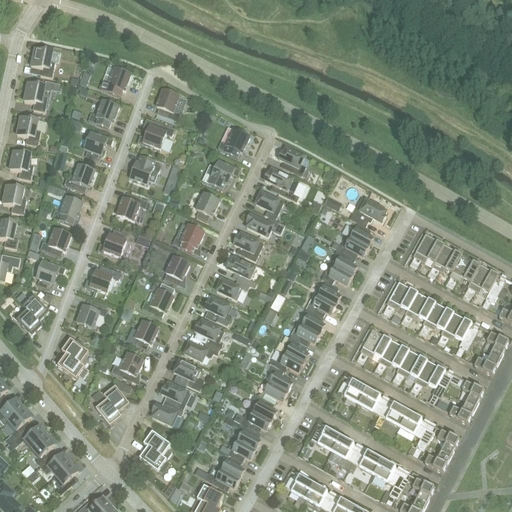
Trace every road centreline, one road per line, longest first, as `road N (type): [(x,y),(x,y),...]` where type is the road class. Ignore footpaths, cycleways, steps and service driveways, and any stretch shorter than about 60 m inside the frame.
road 1 (residential): [(107,473),(270,135)]
road 2 (residential): [(27,383),(43,363),(152,75)]
road 3 (residential): [(382,265),(410,217),(511,274)]
road 4 (unclassified): [(447,487),(301,408)]
road 5 (unclassified): [(471,439),(328,361)]
road 6 (unclassified): [(495,391),(354,314)]
road 7 (unclassified): [(511,336),(382,265)]
road 8 (residential): [(107,473),(27,383)]
